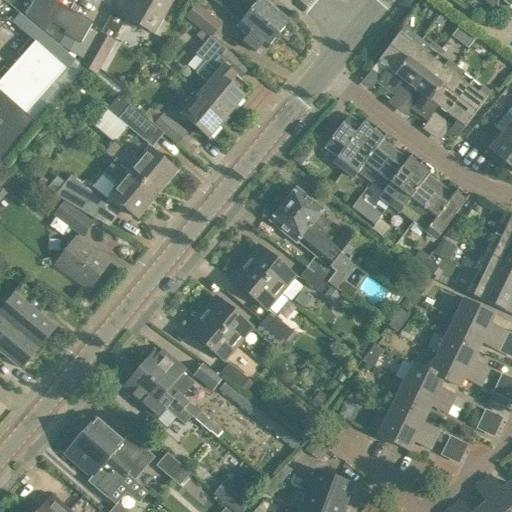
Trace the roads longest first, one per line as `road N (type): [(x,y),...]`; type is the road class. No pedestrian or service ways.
road 1 (tertiary): [(0,458),(324,69)]
road 2 (residential): [(511,191),(479,183),(324,69)]
road 3 (residential): [(425,511),(502,448),(511,429)]
